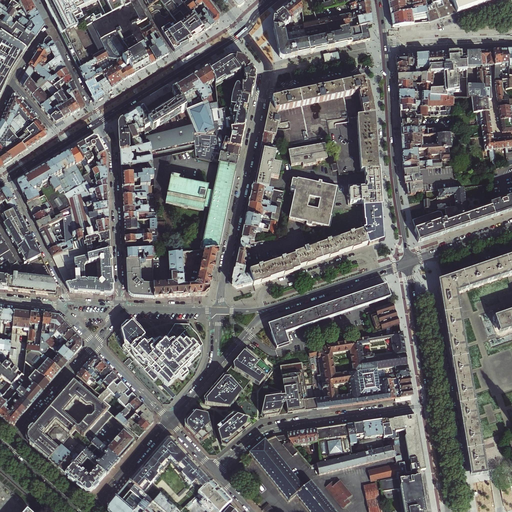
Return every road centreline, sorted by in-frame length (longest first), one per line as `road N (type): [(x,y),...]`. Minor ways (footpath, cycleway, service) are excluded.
road 1 (residential): [(429,404),(271,428),(215,472)]
road 2 (residential): [(263,95),(218,310)]
road 3 (tertiary): [(407,261),(387,69)]
road 4 (residential): [(98,122),(113,154),(119,306)]
road 5 (residential): [(11,84),(49,27),(98,122)]
road 6 (tertiary): [(429,404),(407,261)]
road 7 (residential): [(7,178),(64,301)]
road 8 (tertiary): [(281,305),(407,261)]
road 9 (residential): [(94,344),(7,445)]
road 10 (residential): [(387,69),(263,95)]
road 11 (tertiary): [(385,45),(511,40)]
road 12 (unknown): [(363,511),(348,479),(310,476),(271,443)]
road 13 (tertiary): [(88,511),(167,421)]
